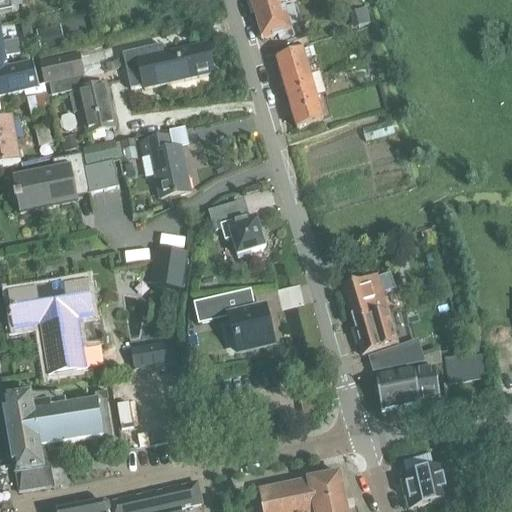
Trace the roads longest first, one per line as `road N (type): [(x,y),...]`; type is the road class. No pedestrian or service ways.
road 1 (tertiary): [(364,441),(235,0)]
road 2 (unclassified): [(33,511),(364,441)]
road 3 (tertiary): [(364,441),(511,422)]
